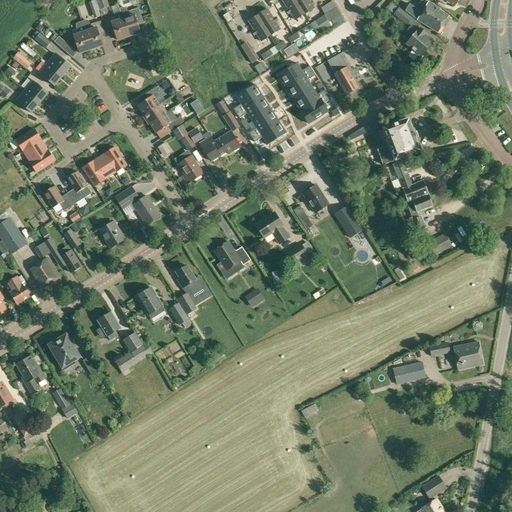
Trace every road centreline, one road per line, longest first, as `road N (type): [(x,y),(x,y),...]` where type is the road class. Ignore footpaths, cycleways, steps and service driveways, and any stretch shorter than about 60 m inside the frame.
road 1 (unclassified): [(187,225),(347,123),(402,98)]
road 2 (tertiary): [(470,511),(511,293)]
road 3 (unclassified): [(0,344),(187,225)]
road 4 (residential): [(119,122),(70,154),(59,145),(52,114),(88,71)]
road 5 (residential): [(187,225),(119,122)]
